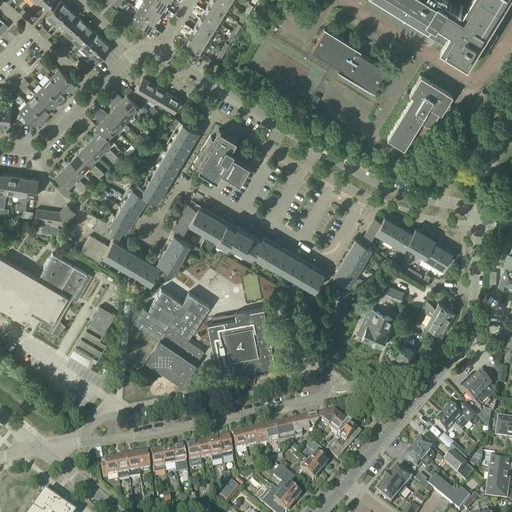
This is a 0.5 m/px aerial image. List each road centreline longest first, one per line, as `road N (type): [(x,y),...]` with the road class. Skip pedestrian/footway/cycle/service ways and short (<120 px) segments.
road 1 (residential): [(80,443),(327,390),(323,371),(309,366),(291,379),(105,417),(85,433)]
road 2 (residential): [(469,332),(475,216),(381,186),(317,148)]
road 3 (residential): [(342,484),(469,332)]
road 4 (residential): [(317,148),(156,52)]
road 5 (residential): [(97,90),(0,0)]
road 6 (residential): [(0,147),(43,148),(97,90)]
